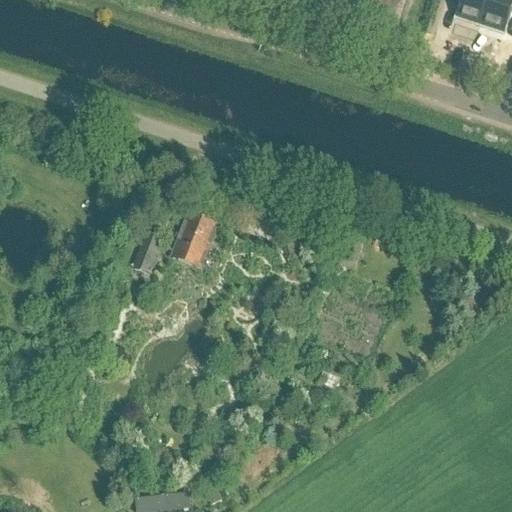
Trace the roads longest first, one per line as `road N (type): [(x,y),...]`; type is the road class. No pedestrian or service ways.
road 1 (unclassified): [(511,245),(0,80)]
road 2 (tertiary): [(511,116),(151,0)]
